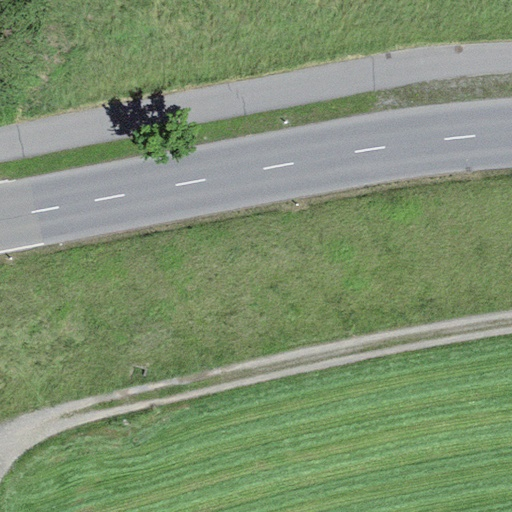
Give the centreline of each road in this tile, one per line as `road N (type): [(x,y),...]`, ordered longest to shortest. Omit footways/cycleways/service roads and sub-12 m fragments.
road 1 (track): [(0,446),(71,413),(511,322)]
road 2 (secondary): [(511,134),(394,147),(0,220)]
